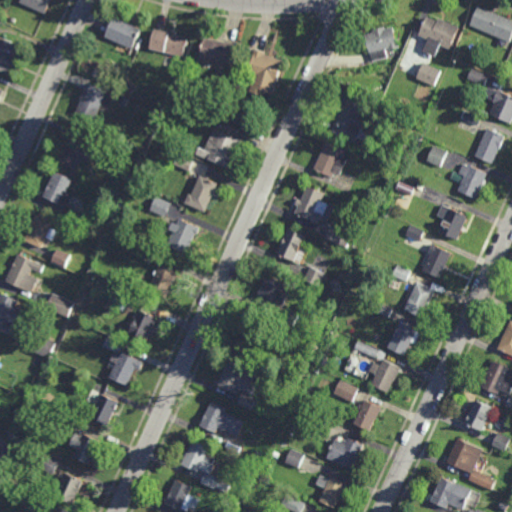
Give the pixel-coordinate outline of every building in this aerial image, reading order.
[(22,0),(54,0),(49,13),(22,2),(22,0)] [(483,8),(511,19),(511,37),(511,40),(476,26),(483,8)] [(117,18),(140,30),(132,47),(108,35),(117,18)] [(438,55),(442,46),(452,50),(462,29),(442,19),(440,24),(430,19),(422,35),(431,39),(426,49),(438,55)] [(158,29),(193,38),(187,58),(153,49),(158,29)] [(372,62),(387,58),(386,50),(400,47),(395,29),(366,35),(372,62)] [(210,38),(239,44),(234,65),(206,58),(210,38)] [(0,56),(8,39),(24,46),(12,74),(0,69),(0,56)] [(279,91),(288,61),(268,55),(269,50),(257,46),(251,69),(260,72),(254,93),(267,97),(269,88),(279,91)] [(434,87),(424,82),(424,81),(418,79),(425,64),(441,71),(434,87)] [(484,87),(467,79),(472,69),(489,76),(484,87)] [(89,87),(113,98),(106,113),(98,109),(92,122),(76,114),(89,87)] [(503,88),(511,92),(511,117),(510,122),(490,113),(495,101),(487,97),(491,89),(501,93),(503,88)] [(335,127),(362,139),(369,123),(359,118),(365,103),(349,96),(335,127)] [(399,107),(393,105),(396,97),(402,100),(399,107)] [(219,108),(213,105),(217,98),(223,101),(219,108)] [(239,109),(235,117),(226,113),(226,112),(224,111),(226,106),(228,107),(228,105),(239,109)] [(477,126),(464,120),(467,112),(481,117),(477,126)] [(72,128),(90,136),(86,143),(98,149),(92,162),(79,156),(72,170),(56,162),(72,128)] [(218,129),(241,140),(232,161),(237,163),(233,172),(198,156),(202,147),(209,150),(218,129)] [(488,131),(508,140),(503,152),(500,150),(494,163),(477,156),(488,131)] [(411,139),(405,153),(397,150),(398,148),(393,146),(397,137),(402,139),(403,136),(411,139)] [(315,170),(332,178),(335,171),(343,174),(350,157),(341,152),(343,147),(329,140),(315,170)] [(387,150),(384,145),(388,142),(392,147),(387,150)] [(439,168),(426,161),(433,146),(447,152),(439,168)] [(195,162),(190,172),(175,165),(179,156),(195,162)] [(464,162),(491,175),(479,199),(460,190),(467,175),(460,171),(464,162)] [(73,182),(59,206),(42,196),(56,172),(73,182)] [(202,176),(221,184),(209,213),(190,205),(202,176)] [(295,216),(320,227),(323,219),(331,223),(337,208),(322,202),(326,193),(309,186),(295,216)] [(165,217),(151,211),(156,198),(171,204),(165,217)] [(445,204),(471,215),(461,241),(443,234),(449,219),(440,216),(445,204)] [(81,222),(68,217),(72,208),(85,213),(81,222)] [(37,215),(55,223),(52,229),(59,232),(55,241),(47,238),(43,248),(26,240),(37,215)] [(170,247),(190,254),(201,225),(181,218),(179,224),(174,222),(171,230),(175,232),(170,247)] [(347,247),(327,239),(333,223),(348,229),(344,238),(350,241),(347,247)] [(420,241),(406,235),(411,224),(425,230),(420,241)] [(279,253),(304,262),(313,237),(288,228),(279,253)] [(433,244),(453,253),(443,277),(425,269),(432,254),(429,253),(433,244)] [(148,263),(136,257),(141,247),(153,253),(148,263)] [(64,269),(52,263),(58,250),(70,256),(64,269)] [(19,254),(46,266),(43,274),(33,269),(30,275),(42,280),(36,294),(7,281),(19,254)] [(408,282),(394,275),(398,265),(413,271),(408,282)] [(153,290),(170,297),(180,273),(163,266),(153,290)] [(320,287),(305,281),(312,267),(326,273),(320,287)] [(260,301),(282,310),(292,286),(269,277),(260,301)] [(419,283),(437,291),(426,318),(408,311),(419,283)] [(68,315),(46,306),(52,291),(74,301),(68,315)] [(123,309),(111,303),(117,291),(129,297),(123,309)] [(0,297),(2,293),(20,299),(17,307),(31,312),(25,328),(9,322),(7,326),(0,323),(0,297)] [(389,317),(377,312),(380,304),(392,309),(389,317)] [(153,343),(162,317),(140,309),(130,335),(153,343)] [(294,325),(282,320),(286,309),(298,314),(294,325)] [(243,321),(269,333),(260,353),(234,342),(243,321)] [(402,323),(423,333),(418,344),(414,343),(408,356),(391,348),(402,323)] [(511,324),(511,355),(501,350),(511,324)] [(48,357),(31,348),(39,333),(56,341),(48,357)] [(118,352),(103,345),(108,334),(123,341),(118,352)] [(377,357),(355,347),(359,340),(380,349),(377,357)] [(142,365),(132,387),(110,376),(117,362),(113,360),(117,352),(142,365)] [(386,360),(402,368),(389,393),(374,385),(379,375),(372,371),(376,363),(383,367),(386,360)] [(494,361),(511,368),(511,390),(511,393),(499,388),(496,393),(483,388),(494,361)] [(220,387),(237,394),(240,389),(257,396),(260,389),(253,385),(258,374),(231,362),(220,387)] [(353,401),(335,393),(341,379),(359,388),(353,401)] [(33,397),(25,393),(28,387),(36,391),(33,397)] [(92,418),(112,426),(123,402),(103,393),(92,418)] [(252,410),(238,404),(242,393),(257,399),(252,410)] [(367,401),(383,409),(372,431),(356,423),(363,410),(359,408),(361,403),(365,405),(367,401)] [(479,402),(495,409),(487,431),(470,424),(479,402)] [(203,427),(219,434),(222,428),(241,436),(247,423),(226,414),(228,409),(213,403),(203,427)] [(70,432),(65,430),(66,428),(47,420),(51,413),(46,411),(49,406),(76,417),(70,432)] [(328,419),(321,434),(306,428),(307,426),(301,424),(304,416),(310,419),(313,413),(328,419)] [(10,440),(7,431),(12,430),(15,438),(10,440)] [(506,449),(493,443),(498,432),(511,438),(506,449)] [(75,458),(93,466),(103,441),(85,433),(83,438),(77,435),(72,446),(79,449),(75,458)] [(339,440),(348,444),(351,439),(367,446),(357,470),(330,459),(339,440)] [(461,440),(485,450),(474,474),(450,463),(461,440)] [(201,473),(202,469),(213,473),(216,465),(204,460),(209,448),(193,441),(183,465),(201,473)] [(4,463),(0,461),(0,453),(5,442),(12,445),(4,463)] [(299,467),(286,461),(292,447),(306,453),(299,467)] [(260,460),(253,457),(255,451),(262,454),(260,460)] [(53,474),(38,466),(44,452),(60,460),(53,474)] [(470,481),(492,490),(497,480),(474,470),(470,481)] [(59,498),(78,505),(87,482),(67,475),(59,498)] [(323,477),(331,480),(332,478),(349,485),(339,509),(322,502),(328,488),(319,485),(323,477)] [(445,480),(472,492),(464,510),(450,504),(448,509),(435,503),(445,480)] [(168,506),(182,511),(184,509),(190,511),(191,508),(196,510),(201,499),(189,494),(192,487),(178,481),(168,506)] [(31,494),(31,493),(44,499),(38,511),(35,511),(25,507),(27,502),(23,500),(27,492),(31,494)] [(301,511),(298,511),(282,504),(287,494),(306,502),(301,511)]
